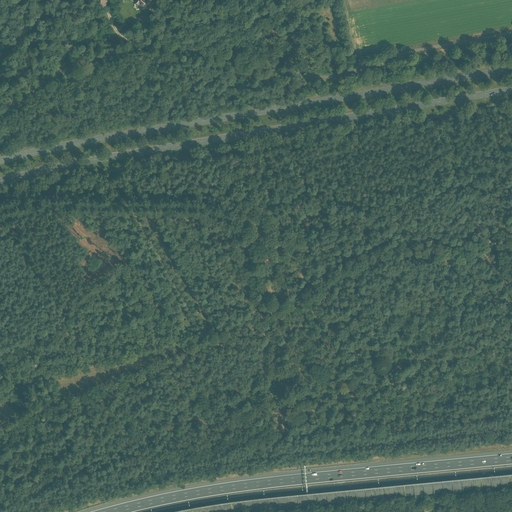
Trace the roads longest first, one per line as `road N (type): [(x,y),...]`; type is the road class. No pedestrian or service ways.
road 1 (track): [(0,436),(192,340),(306,296),(376,254),(458,250),(511,228)]
road 2 (track): [(0,492),(52,481),(192,419),(252,444),(302,411),(375,392),(511,335)]
road 3 (primary): [(0,181),(511,89)]
road 4 (primary): [(511,69),(0,160)]
road 5 (motorway): [(511,458),(270,482),(112,511)]
road 6 (unclassified): [(359,70),(308,78),(198,53),(126,50),(56,74),(0,113)]
road 7 (motorway): [(181,511),(511,475)]
road 8 (track): [(511,405),(465,422),(421,411),(370,430),(328,431),(276,318),(263,309)]
road 9 (track): [(270,306),(239,227),(196,206),(41,202),(0,210)]
road 10 (track): [(192,340),(0,388)]
road 11 (track): [(80,370),(62,315),(0,224)]
road 12 (track): [(129,205),(204,335)]
